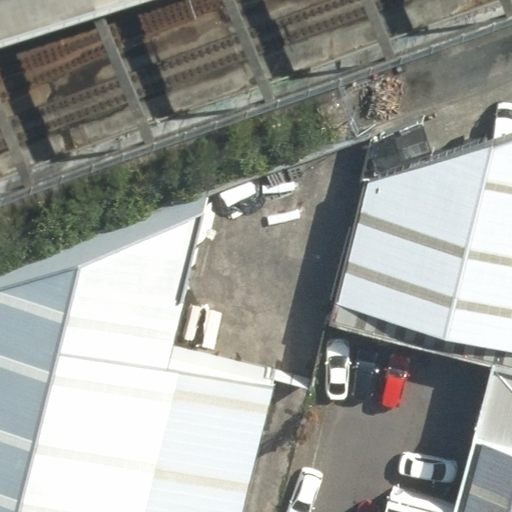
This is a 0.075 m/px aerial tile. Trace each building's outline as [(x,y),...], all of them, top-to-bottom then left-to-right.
[(511,101),(378,149),(337,304),(511,350),(511,101)] [(0,272),(0,509),(11,511),(141,511),(227,191),(0,272)] [(511,372),(492,368),(474,436),(511,445),(511,372)] [(260,511),(291,397),(192,371),(154,511),(260,511)] [(511,511),(511,453),(472,442),(453,511),(511,511)]
